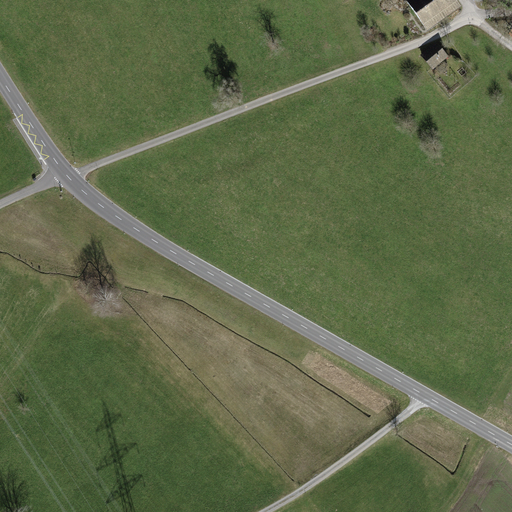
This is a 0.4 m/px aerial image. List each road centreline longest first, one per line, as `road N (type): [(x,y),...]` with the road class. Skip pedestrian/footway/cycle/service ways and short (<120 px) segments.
road 1 (unclassified): [(67,175),(511,9)]
road 2 (secondary): [(67,175),(137,231),(428,399)]
road 3 (unclassified): [(265,511),(428,399)]
